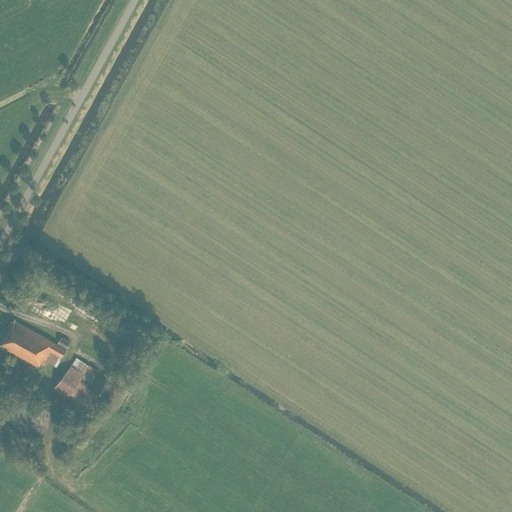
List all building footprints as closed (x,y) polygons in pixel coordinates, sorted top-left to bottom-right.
[(72,304),(79,294),(50,277),(44,288),(72,304)] [(56,366),(61,357),(66,349),(14,321),(1,345),(39,366),(43,359),(56,366)] [(52,389),(65,399),(80,380),(82,377),(92,383),(99,371),(76,357),(71,365),(52,389)] [(118,379),(110,374),(98,393),(106,398),(118,379)] [(65,399),(63,402),(86,421),(103,399),(80,380),(65,399)] [(80,474),(84,468),(77,464),(73,470),(80,474)]
